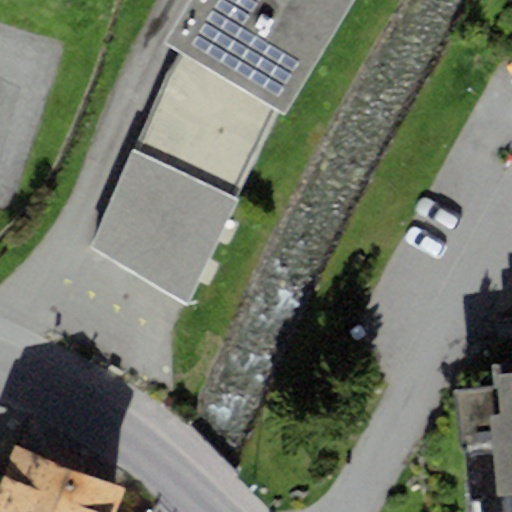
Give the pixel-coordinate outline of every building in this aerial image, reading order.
[(284,116),(354,0),(190,0),(164,45),(178,53),(274,110),(284,116)] [(233,199),(274,110),(178,53),(135,151),(233,199)] [(186,307),(233,199),(135,151),(91,247),(186,307)] [(511,511),(511,373),(491,376),(493,389),(455,392),(464,502),(480,502),(481,511),(511,511)] [(114,511),(123,487),(14,448),(0,486),(0,511),(114,511)]
